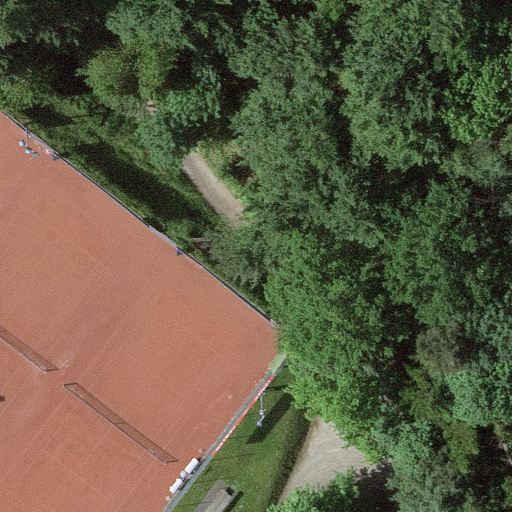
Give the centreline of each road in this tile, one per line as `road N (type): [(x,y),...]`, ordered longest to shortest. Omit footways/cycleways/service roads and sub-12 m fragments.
road 1 (track): [(316,198),(266,511)]
road 2 (track): [(83,0),(316,198)]
road 3 (track): [(316,198),(400,0)]
